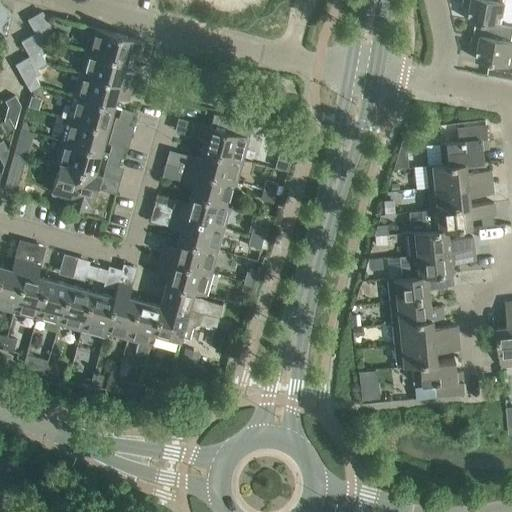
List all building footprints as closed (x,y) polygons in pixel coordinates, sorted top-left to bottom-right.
[(503,0),(465,0),(464,6),(471,7),(469,20),(477,21),(500,25),(504,1),(503,1),(503,0)] [(13,14),(0,1),(0,30),(6,37),(13,14)] [(27,19),(35,33),(43,46),(50,31),(39,12),(27,19)] [(511,37),(511,27),(500,25),(477,21),(473,45),(479,47),(477,59),(490,62),(488,74),(511,78),(511,40),(511,37)] [(140,55),(144,41),(92,27),(86,50),(126,61),(128,52),(140,55)] [(46,52),(43,46),(35,33),(21,41),(32,61),(46,52)] [(123,70),(126,61),(86,50),(79,73),(131,87),(135,74),(123,70)] [(36,69),(22,77),(31,91),(41,86),(35,76),(39,73),(36,69)] [(128,100),(131,87),(79,73),(73,95),(113,106),(116,97),(128,100)] [(15,95),(5,101),(11,111),(21,105),(15,95)] [(107,128),(113,106),(73,95),(67,118),(107,128)] [(118,118),(131,122),(134,112),(121,108),(118,118)] [(243,160),(253,124),(213,113),(213,114),(214,114),(211,126),(197,122),(194,136),(205,139),(203,149),(243,160)] [(9,118),(0,122),(0,125),(4,133),(14,128),(9,118)] [(101,151),(107,128),(67,118),(61,140),(101,151)] [(488,148),(486,129),(486,125),(457,128),(458,141),(440,143),(441,163),(442,165),(465,163),(465,164),(483,162),(482,149),(488,148)] [(0,158),(4,166),(8,150),(3,140),(0,141),(0,158)] [(95,173),(101,151),(61,140),(55,162),(100,175),(100,174),(95,173)] [(112,143),(109,153),(121,157),(124,147),(112,143)] [(277,155),(286,157),(288,147),(276,144),(273,154),(277,155)] [(398,145),(393,168),(407,167),(406,145),(398,145)] [(237,182),(243,160),(203,149),(200,158),(188,155),(185,168),(237,182)] [(4,187),(16,190),(26,155),(14,151),(4,187)] [(118,166),(121,157),(109,153),(106,163),(118,166)] [(277,155),(273,168),(286,172),(290,158),(286,157),(277,155)] [(90,211),(100,175),(55,162),(55,163),(59,164),(57,172),(51,191),(52,191),(54,184),(72,190),(68,204),(66,203),(66,204),(90,211)] [(466,172),(465,164),(465,163),(442,165),(441,163),(426,165),(428,188),(492,181),(490,169),(466,172)] [(230,205),(237,182),(185,168),(181,181),(193,184),(190,194),(230,205)] [(266,179),(263,190),(275,193),(278,183),(266,179)] [(493,193),(492,181),(428,188),(431,209),(469,206),(469,205),(468,196),(493,193)] [(273,203),(275,193),(263,190),(260,199),(273,203)] [(224,227),(230,205),(190,194),(188,203),(176,200),(172,213),(224,227)] [(393,201),(385,202),(386,214),(394,213),(393,201)] [(494,202),(469,205),(469,206),(431,209),(433,230),(433,231),(447,229),(447,230),(471,228),(470,217),(495,215),(494,202)] [(218,250),(224,227),(172,213),(169,226),(181,229),(178,239),(218,250)] [(377,225),(374,235),(375,235),(386,234),(388,234),(387,224),(379,225),(377,225)] [(253,225),(250,235),(263,238),(266,228),(253,225)] [(448,239),(447,230),(447,229),(433,231),(433,230),(408,232),(411,255),(474,248),(472,236),(448,239)] [(386,234),(375,235),(375,238),(376,244),(387,243),(386,234)] [(261,248),(263,238),(250,235),(248,244),(261,248)] [(212,272),(218,250),(178,239),(176,248),(164,244),(160,258),(212,272)] [(475,260),(474,248),(411,255),(399,256),(401,277),(413,276),(413,277),(451,273),(450,263),(475,260)] [(0,308),(13,312),(28,260),(14,257),(11,269),(2,266),(0,273),(0,308)] [(206,295),(212,272),(160,258),(156,271),(168,274),(165,284),(193,292),(206,295)] [(381,258),(369,259),(370,269),(382,268),(381,258)] [(36,318),(47,278),(38,276),(41,264),(28,260),(13,312),(36,318)] [(95,279),(99,267),(89,264),(85,276),(95,279)] [(108,269),(99,267),(95,279),(105,282),(108,269)] [(246,271),(244,281),(257,284),(259,275),(246,271)] [(452,285),(451,273),(413,277),(413,276),(401,277),(388,279),(391,301),(429,297),(428,287),(452,285)] [(57,332),(59,325),(69,284),(47,278),(36,318),(47,321),(45,329),(57,332)] [(103,337),(119,281),(118,281),(114,296),(92,290),(81,331),(103,337)] [(127,339),(138,299),(129,296),(132,285),(119,281),(103,337),(104,337),(105,333),(127,339)] [(254,294),(257,284),(244,281),(241,290),(254,294)] [(81,331),(92,290),(69,284),(59,325),(81,331)] [(216,329),(219,318),(223,305),(192,296),(193,292),(165,284),(160,305),(153,333),(180,340),(181,336),(191,339),(195,327),(199,325),(203,326),(216,329)] [(430,307),(429,297),(391,301),(393,323),(431,318),(443,317),(442,305),(430,307)] [(147,356),(153,333),(160,305),(138,299),(127,339),(139,342),(136,352),(147,356)] [(511,300),(506,301),(508,326),(498,327),(502,365),(511,364),(511,300)] [(458,338),(457,325),(432,328),(431,318),(393,323),(395,344),(458,338)] [(16,339),(7,336),(3,349),(13,351),(16,339)] [(435,352),(459,349),(458,338),(395,344),(395,347),(397,367),(413,365),(412,364),(436,362),(435,360),(435,352)] [(48,360),(36,357),(26,354),(23,366),(45,372),(48,360)] [(464,394),(461,370),(455,371),(454,358),(435,360),(436,362),(412,364),(413,365),(415,386),(434,384),(435,396),(464,394)] [(93,372),(90,385),(100,388),(103,375),(93,372)] [(139,385),(129,382),(116,379),(113,390),(125,394),(125,395),(135,397),(139,385)] [(392,385),(382,386),(383,397),(393,396),(392,385)] [(378,387),(360,389),(361,400),(380,398),(378,387)]
